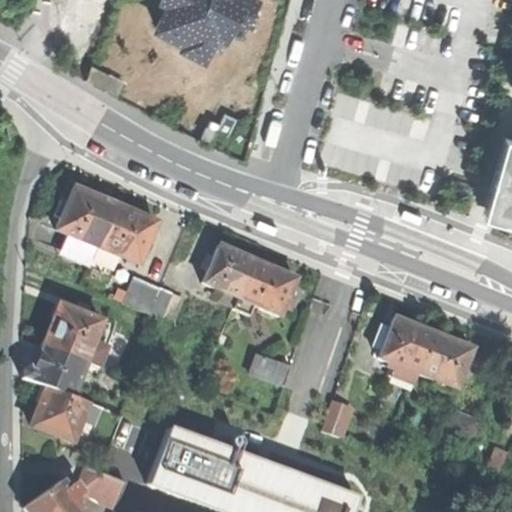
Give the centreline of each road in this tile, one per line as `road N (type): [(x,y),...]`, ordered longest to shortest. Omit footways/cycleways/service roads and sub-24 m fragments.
road 1 (residential): [(69,104),(37,152),(15,217),(5,342),(6,511)]
road 2 (secondary): [(271,201),(302,221),(511,303)]
road 3 (secondary): [(511,283),(361,220),(271,201)]
road 4 (secondary): [(271,201),(162,157),(69,104)]
road 5 (residential): [(271,201),(330,0)]
